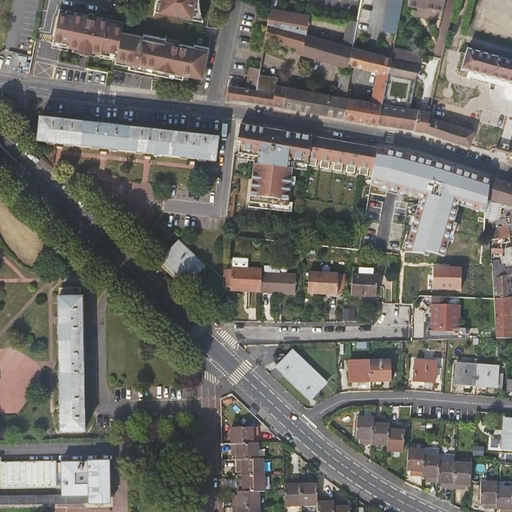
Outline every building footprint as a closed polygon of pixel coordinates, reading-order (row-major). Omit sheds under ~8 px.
[(156,3),(154,12),(203,22),(201,15),(199,7),(198,0),(161,0),(161,3),(156,3)] [(391,0),(385,31),(396,33),(402,0),(391,0)] [(442,9),(443,0),(408,0),(407,4),(417,6),(418,5),(442,9)] [(307,35),(311,15),(271,10),(268,24),(307,35)] [(122,25),(59,12),(52,44),(116,57),(120,33),(122,25)] [(358,20),(348,19),(343,44),(353,47),(358,20)] [(296,52),(304,54),(307,35),(268,24),(264,46),(267,47),(269,39),(297,46),(296,52)] [(142,38),(120,33),(116,57),(114,65),(125,67),(126,62),(130,63),(129,71),(132,71),(133,67),(137,68),(136,70),(144,71),(145,67),(153,69),(152,73),(159,74),(159,72),(163,73),(163,77),(183,80),(184,74),(204,78),(209,49),(194,46),(194,48),(180,45),(180,43),(143,35),(142,38)] [(315,57),(319,38),(307,35),(304,54),(315,57)] [(327,60),(332,41),(319,38),(315,57),(327,60)] [(339,64),(343,44),(332,41),(327,60),(339,64)] [(350,64),(353,47),(343,44),(339,64),(350,67),(350,64)] [(378,123),(391,57),(353,47),(350,64),(378,71),(372,101),(349,97),(345,118),(378,123)] [(391,57),(421,65),(423,54),(393,47),(391,57)] [(464,69),(511,82),(511,61),(470,50),(464,69)] [(410,108),(421,65),(391,57),(378,123),(426,132),(431,112),(410,108)] [(133,67),(132,71),(163,77),(163,73),(159,72),(159,74),(152,73),(153,69),(145,67),(144,71),(136,70),(137,68),(133,67)] [(230,86),(227,99),(254,102),(256,90),(258,82),(259,75),(260,75),(261,69),(260,69),(250,68),(246,88),(230,86)] [(324,114),(345,118),(349,97),(348,97),(345,97),(346,88),(349,73),(342,72),(339,76),(335,95),(328,94),(324,114)] [(258,82),(256,90),(274,93),(277,85),(258,82)] [(256,90),(254,102),(285,107),(289,87),(277,85),(274,93),(256,90)] [(285,107),(315,112),(318,92),(289,87),(285,107)] [(315,112),(324,114),(328,94),(318,92),(315,112)] [(436,105),(432,104),(431,112),(426,132),(451,140),(471,146),(475,131),(433,119),(436,105)] [(25,118),(26,108),(16,106),(15,117),(25,118)] [(41,117),(38,140),(215,163),(218,139),(41,117)] [(308,165),(313,138),(241,125),(238,142),(241,143),(239,154),(259,157),(258,164),(254,163),(250,202),(288,206),(289,201),(291,184),(292,176),(292,168),(289,167),(290,162),(308,165)] [(326,140),(313,138),(308,165),(308,166),(315,167),(316,160),(322,161),(326,140)] [(339,142),(326,140),(322,161),(321,168),(329,169),(330,162),(335,163),(339,142)] [(352,144),(339,142),(335,163),(334,170),(342,172),(343,165),(348,166),(352,144)] [(365,147),(352,144),(348,166),(347,173),(354,174),(356,167),(361,168),(365,147)] [(377,154),(393,157),(395,149),(378,146),(378,149),(377,154)] [(378,149),(365,147),(361,168),(360,175),(367,176),(369,169),(374,170),(377,154),(378,149)] [(425,181),(431,159),(395,149),(393,157),(392,161),(402,163),(399,175),(425,181)] [(259,157),(239,154),(239,159),(254,162),(254,163),(258,164),(259,157)] [(488,197),(490,178),(449,164),(445,183),(472,193),(488,197)] [(511,213),(511,212),(511,184),(490,178),(488,197),(488,201),(496,203),(510,208),(511,210),(498,222),(501,229),(489,231),(490,241),(510,238),(507,224),(506,217),(511,216),(511,213)] [(488,201),(488,197),(472,193),(470,214),(486,218),(487,210),(488,201)] [(288,206),(250,202),(249,207),(292,211),(294,202),(289,201),(288,206)] [(496,203),(488,201),(487,210),(495,212),(496,203)] [(498,220),(498,222),(511,210),(505,210),(504,215),(501,215),(501,219),(498,220)] [(431,228),(432,220),(433,213),(422,211),(420,227),(431,228)] [(479,230),(485,231),(486,218),(470,214),(456,211),(455,215),(458,216),(456,225),(456,226),(479,230)] [(492,265),(493,279),(511,274),(511,212),(511,213),(511,216),(506,217),(507,224),(511,223),(511,247),(511,248),(511,254),(511,268),(506,270),(505,261),(493,264),(492,265)] [(456,226),(456,225),(432,220),(431,228),(430,242),(448,244),(447,260),(474,263),(479,230),(456,226)] [(190,284),(206,267),(179,242),(164,259),(190,284)] [(430,242),(428,258),(447,260),(448,244),(430,242)] [(503,254),(503,249),(491,248),(491,256),(493,256),(493,254),(503,254)] [(402,261),(400,289),(416,289),(417,280),(432,281),(433,262),(402,261)] [(231,291),(262,293),(263,273),(263,268),(232,267),(231,272),(231,288),(231,291)] [(338,294),(338,273),(309,272),(308,293),(338,294)] [(263,273),(262,293),(295,294),(296,275),(263,273)] [(338,294),(345,295),(346,273),(338,273),(338,294)] [(494,299),(508,298),(511,298),(510,280),(511,279),(511,274),(493,279),(494,299)] [(378,296),(379,276),(353,275),(352,295),(378,296)] [(84,430),(83,294),(81,294),(81,286),(61,286),(61,294),(59,294),(61,430),(84,430)] [(448,305),(448,298),(433,298),(431,329),(459,330),(460,305),(448,305)] [(511,338),(511,326),(510,327),(508,298),(494,299),(497,339),(511,338)] [(316,393),(321,397),(321,388),(328,380),(294,349),(288,356),(279,359),(282,363),(279,367),(312,398),(316,393)] [(435,382),(437,362),(416,361),(414,381),(435,382)] [(372,382),(372,362),(350,362),(350,382),(372,382)] [(392,362),(372,362),(372,382),(392,382),(392,362)] [(478,386),(479,366),(458,364),(456,384),(478,386)] [(499,367),(479,366),(478,386),(504,388),(504,374),(499,374),(499,367)] [(365,409),(364,418),(373,419),(373,410),(365,409)] [(406,431),(403,431),(399,431),(399,426),(386,425),(383,425),(383,420),(373,419),(364,418),(358,418),(357,438),(361,439),(364,439),(364,444),(389,445),(389,451),(405,452),(406,431)] [(255,433),(255,426),(234,426),(233,451),(239,451),(238,454),(239,468),(244,468),(244,471),(244,477),(244,481),(239,481),(239,496),(239,499),(235,500),(234,511),(261,511),(261,489),(266,489),(266,458),(260,458),(260,433),(255,433)] [(409,468),(413,468),(417,469),(417,473),(429,474),(432,475),(432,480),(445,481),(448,482),(448,486),(466,488),(466,484),(469,484),(473,484),(474,463),(457,462),(457,453),(443,452),(443,455),(440,455),(440,447),(427,446),(427,449),(411,448),(409,468)] [(57,495),(57,497),(104,496),(103,460),(82,461),(82,462),(57,463),(57,464),(52,464),(52,462),(0,463),(0,489),(52,488),(52,484),(57,484),(57,495)] [(350,511),(350,505),(346,505),(342,505),(342,501),(330,501),(326,501),(326,496),(317,496),(317,484),(313,484),(310,484),(309,479),(292,479),(292,484),(289,484),(286,484),(286,506),(317,505),(317,511),(350,511)] [(483,502),(487,502),(490,502),(490,507),(503,507),(506,507),(506,511),(511,511),(511,485),(499,486),(499,480),(483,480),(483,502)] [(0,504),(104,503),(104,496),(57,497),(57,495),(0,495),(0,504)]
